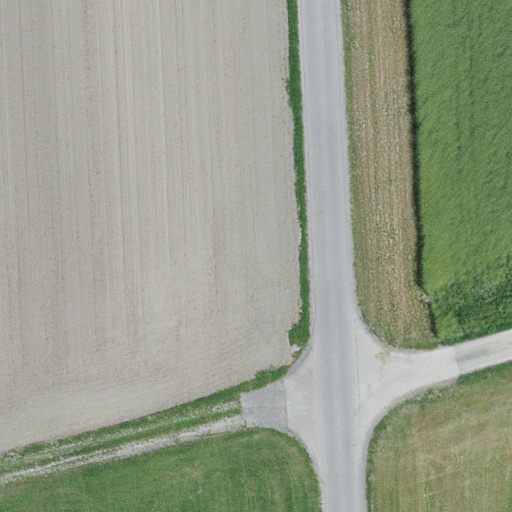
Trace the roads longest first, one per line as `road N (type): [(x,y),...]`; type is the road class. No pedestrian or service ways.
road 1 (track): [(339,0),(368,511)]
road 2 (track): [(511,349),(363,399)]
